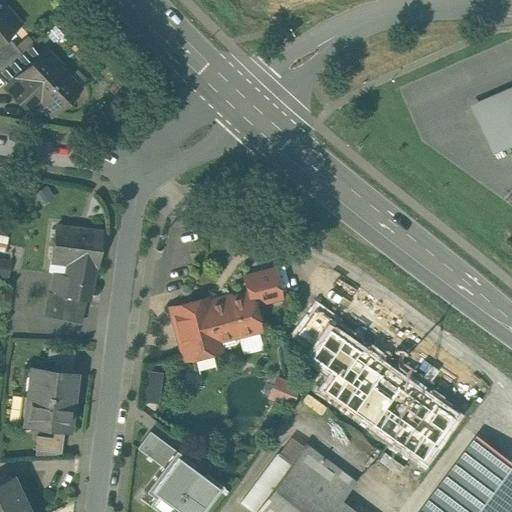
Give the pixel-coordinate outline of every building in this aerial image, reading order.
[(0,2),(0,37),(4,34),(17,23),(0,2)] [(0,66),(18,51),(4,34),(0,37),(0,66)] [(0,66),(0,76),(7,84),(38,53),(28,43),(18,51),(0,66)] [(7,84),(6,86),(28,108),(41,96),(53,108),(76,85),(55,64),(56,63),(42,49),(38,53),(7,84)] [(492,146),(511,137),(511,89),(475,106),(492,146)] [(100,231),(53,225),(50,259),(68,262),(66,275),(53,272),(49,291),(47,290),(42,315),(78,322),(83,298),(88,299),(95,265),(96,265),(100,231)] [(271,268),(242,275),(246,292),(247,292),(250,303),(278,296),(271,268)] [(246,292),(212,301),(211,297),(204,299),(203,297),(170,305),(183,357),(217,348),(214,338),(257,327),(256,325),(260,319),(259,313),(253,310),(252,310),(250,303),(247,292),(246,292)] [(335,321),(315,307),(296,334),(313,345),(328,324),(331,327),(335,321)] [(452,413),(331,327),(328,324),(313,345),(305,356),(329,373),(318,388),(418,460),(452,413)] [(72,347),(47,344),(45,358),(71,361),(72,347)] [(73,372),(29,366),(26,394),(69,400),(73,372)] [(163,368),(148,368),(147,403),(163,403),(163,368)] [(277,375),(272,394),(297,401),(302,381),(277,375)] [(69,400),(26,394),(22,422),(66,428),(69,400)] [(199,511),(221,484),(149,430),(136,447),(162,466),(144,489),(152,496),(147,502),(160,511),(199,511)] [(61,437),(35,434),(33,448),(59,451),(61,437)] [(511,462),(474,434),(416,511),(508,511),(511,507),(511,462)] [(353,480),(303,442),(289,461),(252,509),(250,511),(354,511),(338,500),(353,480)] [(276,451),(240,499),(252,509),(289,461),(276,451)] [(26,511),(9,474),(0,478),(0,511),(26,511)]
